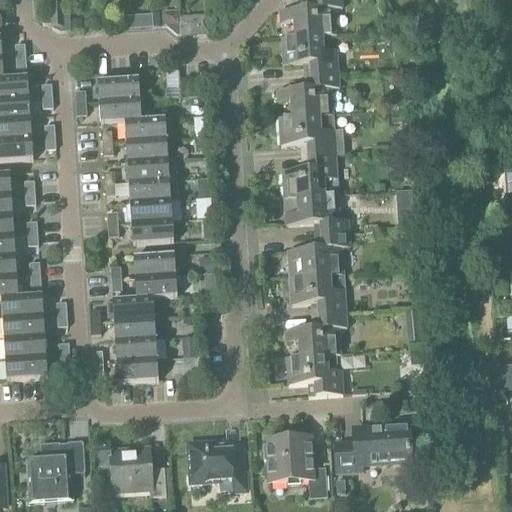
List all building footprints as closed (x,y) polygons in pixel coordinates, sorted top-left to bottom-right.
[(294,41),(324,40),(337,39),(336,12),(343,11),(342,0),(314,0),(308,0),(309,13),(281,15),(281,27),(294,26),(294,41)] [(68,17),(43,19),(43,28),(50,31),(60,36),(69,35),(68,17)] [(152,17),(142,18),(142,31),(153,30),(152,17)] [(190,19),(180,19),(180,22),(181,38),(181,40),(191,39),(190,19)] [(473,19),(463,20),(464,32),(473,31),(473,19)] [(180,22),(162,23),(163,29),(166,29),(177,39),(181,38),(180,22)] [(304,80),(339,78),(338,53),(325,54),(324,40),(294,41),(282,42),(284,69),(303,68),(304,80)] [(14,51),(15,60),(27,59),(26,50),(14,51)] [(16,68),(27,67),(27,59),(15,60),(16,68)] [(292,121),(322,120),(334,119),(332,91),(340,91),(339,78),(304,80),(305,93),(277,95),(278,106),(291,105),(292,121)] [(0,101),(29,99),(28,80),(4,81),(0,81),(0,101)] [(99,105),(141,103),(139,81),(98,84),(99,105)] [(41,89),(42,101),(52,100),(51,89),(41,89)] [(76,107),(85,106),(85,94),(75,95),(76,107)] [(0,122),(31,120),(29,99),(0,101),(0,122)] [(43,113),(53,112),(52,100),(42,101),(43,113)] [(125,125),(142,123),(141,103),(99,105),(101,127),(125,125)] [(85,106),(76,107),(76,118),(86,117),(85,106)] [(0,142),(32,140),(31,120),(0,122),(0,142)] [(301,161),(336,158),(335,133),(322,134),(322,120),(292,121),(279,122),(281,149),(300,148),(301,161)] [(170,122),(125,125),(126,146),(171,143),(174,140),(173,124),(170,122)] [(44,129),(45,140),(55,140),(54,128),(44,129)] [(102,147),(113,147),(112,134),(101,135),(102,147)] [(32,140),(0,142),(0,165),(34,163),(32,140)] [(46,152),(56,151),(55,140),(45,140),(46,152)] [(171,143),(126,146),(128,166),(173,163),(175,160),(174,146),(171,143)] [(113,147),(102,147),(103,158),(113,157),(113,147)] [(285,202),(327,199),(326,183),(338,182),(336,158),(301,161),(302,173),(283,175),(285,202)] [(173,163),(128,166),(129,186),(175,183),(177,179),(176,166),(173,163)] [(105,188),(115,187),(114,175),(104,175),(105,188)] [(0,197),(12,196),(10,176),(0,177),(0,197)] [(175,183),(129,186),(130,207),(172,204),(176,203),(178,200),(177,187),(175,183)] [(25,197),(35,197),(34,185),(24,185),(25,197)] [(385,186),(374,186),(375,196),(386,196),(385,186)] [(115,187),(105,188),(106,198),(116,198),(115,187)] [(411,195),(396,195),(399,234),(413,233),(411,195)] [(0,218),(13,218),(12,196),(0,197),(0,218)] [(25,209),(35,209),(35,197),(25,197),(25,209)] [(314,240),(350,238),(349,224),(341,224),(340,199),(327,199),(285,202),(286,217),(287,229),(314,227),(314,240)] [(211,201),(202,202),(202,215),(212,214),(211,201)] [(132,227),(173,224),(172,204),(130,207),(132,227)] [(108,228),(118,227),(117,215),(107,216),(108,228)] [(0,239),(15,238),(13,218),(0,218),(0,239)] [(212,222),(203,222),(203,231),(212,231),(212,222)] [(173,224),(132,227),(133,248),(175,246),(173,224)] [(27,238),(37,237),(37,225),(26,226),(27,238)] [(118,227),(108,228),(108,240),(119,239),(118,227)] [(27,249),(38,248),(37,237),(27,238),(27,249)] [(0,259),(16,258),(15,238),(0,239),(0,259)] [(303,281),(331,279),(344,278),(342,252),(351,251),(350,238),(314,240),(315,252),(288,254),(289,267),(302,266),(303,281)] [(135,281),(177,279),(176,257),(134,260),(135,281)] [(0,281),(18,280),(16,258),(0,259),(0,281)] [(416,259),(403,260),(403,272),(416,271),(416,259)] [(213,261),(201,261),(202,278),(204,278),(214,277),(213,261)] [(29,267),(30,278),(40,277),(39,266),(29,267)] [(111,283),(122,282),(121,270),(110,271),(110,272),(111,283)] [(31,289),(41,289),(40,277),(30,278),(31,289)] [(137,303),(154,302),(179,300),(177,279),(135,281),(137,303)] [(312,320),(346,318),(344,293),(332,294),(331,279),(303,281),(290,282),(292,309),(311,308),(312,320)] [(0,301),(1,301),(19,300),(18,280),(0,281),(0,301)] [(122,282),(111,283),(112,295),(122,294),(122,282)] [(3,321),(43,319),(42,298),(19,300),(1,301),(3,321)] [(193,299),(185,299),(186,310),(194,309),(193,299)] [(114,325),(155,322),(154,302),(137,303),(112,305),(114,325)] [(57,318),(67,318),(66,306),(57,307),(57,318)] [(92,326),(99,326),(98,314),(91,315),(92,326)] [(58,329),(67,329),(67,318),(57,318),(58,329)] [(328,359),(328,360),(341,359),(339,332),(347,332),(346,318),(312,320),(313,332),(285,334),(286,346),(300,345),(301,361),(328,359)] [(5,342),(45,339),(43,319),(3,321),(5,342)] [(193,320),(184,320),(185,330),(194,330),(193,320)] [(115,345),(156,342),(155,322),(114,325),(115,345)] [(99,326),(92,326),(92,337),(100,336),(99,326)] [(6,362),(46,359),(45,339),(5,342),(6,362)] [(188,360),(197,359),(196,339),(186,340),(188,360)] [(117,365),(158,362),(156,342),(115,345),(117,365)] [(59,359),(70,358),(69,346),(58,347),(59,359)] [(91,367),(94,367),(102,366),(102,353),(90,354),(91,367)] [(60,370),(71,369),(70,358),(59,359),(60,370)] [(46,359),(6,362),(8,384),(48,381),(46,359)] [(329,374),(328,360),(328,359),(301,361),(288,362),(290,390),(309,388),(310,401),(343,399),(341,374),(329,374)] [(158,362),(117,365),(118,386),(159,383),(158,362)] [(102,366),(94,367),(95,379),(103,378),(102,366)] [(508,385),(510,368),(496,366),(493,383),(508,385)] [(356,444),(336,445),(338,475),(363,473),(362,467),(411,463),(409,433),(421,432),(420,418),(401,420),(401,428),(386,429),(386,426),(370,427),(371,430),(355,431),(356,444)] [(314,471),(312,439),(268,442),(271,484),(310,482),(312,500),(328,499),(326,470),(314,471)] [(109,445),(96,446),(97,469),(111,469),(112,494),(153,492),(154,499),(170,497),(168,470),(152,471),(151,450),(110,452),(109,445)] [(222,453),(222,445),(190,448),(192,473),(190,474),(191,485),(203,485),(202,482),(219,481),(220,494),(247,492),(245,474),(243,473),(241,452),(222,453)] [(30,507),(73,504),(72,475),(86,475),(83,446),(55,447),(40,448),(40,463),(27,464),(30,507)]
